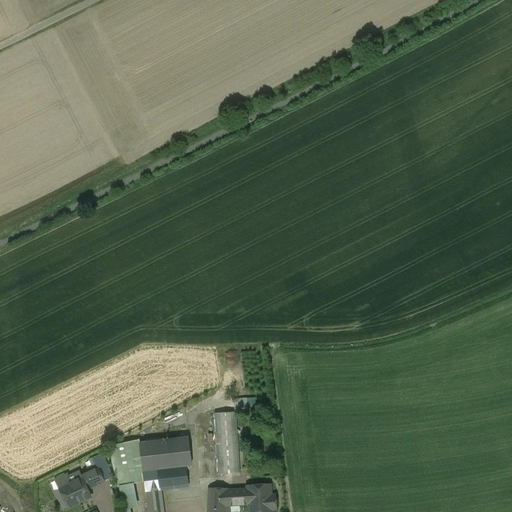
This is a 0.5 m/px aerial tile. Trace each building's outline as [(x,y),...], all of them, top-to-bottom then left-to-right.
[(238,415),(252,414),(251,402),(237,403),(238,415)] [(235,413),(216,414),(220,475),(239,473),(235,413)] [(161,490),(159,470),(186,467),(191,466),(188,438),(140,444),(145,482),(146,492),(147,492),(161,490)] [(118,488),(145,482),(140,444),(140,440),(109,446),(118,488)] [(186,467),(159,470),(161,490),(188,487),(186,467)] [(81,479),(82,478),(88,490),(104,482),(98,469),(80,477),(81,479)] [(88,490),(82,478),(81,479),(62,488),(71,507),(81,502),(80,501),(91,496),(88,490)] [(229,491),(228,506),(248,504),(248,511),(271,511),(271,509),(275,509),(274,496),(270,496),(269,485),(247,487),(247,490),(229,491)] [(227,511),(228,506),(229,491),(229,489),(210,489),(208,511),(227,511)] [(163,511),(161,490),(147,492),(149,511),(163,511)]
